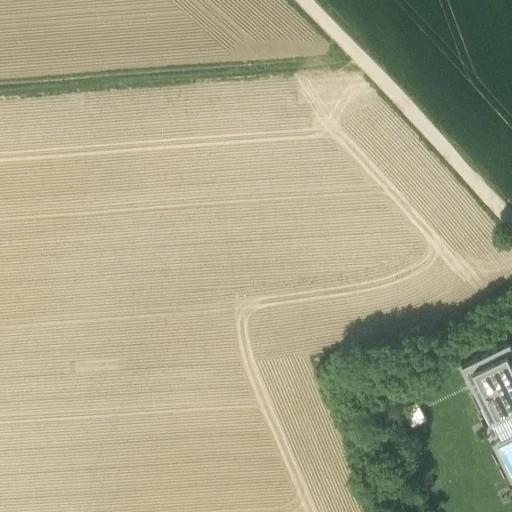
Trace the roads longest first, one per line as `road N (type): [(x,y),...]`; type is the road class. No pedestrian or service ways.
road 1 (track): [(0,93),(331,68),(354,51)]
road 2 (track): [(511,223),(302,0)]
